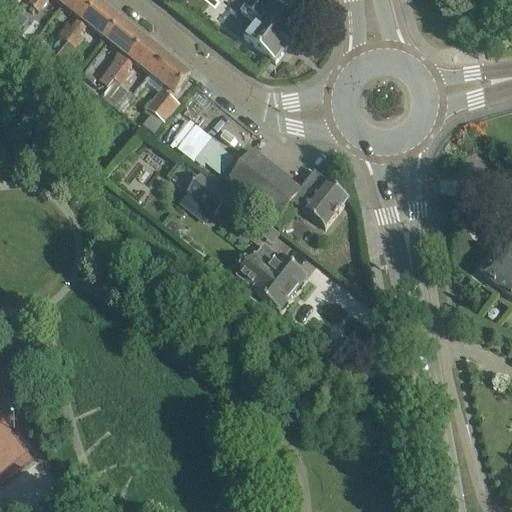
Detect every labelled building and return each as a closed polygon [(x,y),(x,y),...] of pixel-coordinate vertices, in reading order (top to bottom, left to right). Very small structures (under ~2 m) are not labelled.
[(0,0),(0,8),(9,16),(21,0),(0,0)] [(50,0),(53,0),(63,8),(69,0),(34,0),(29,7),(39,14),(50,0)] [(60,39),(68,45),(100,5),(93,0),(69,0),(63,8),(80,21),(72,31),(69,28),(60,39)] [(274,64),(274,65),(276,66),(305,29),(303,27),(303,28),(287,15),(267,0),(252,0),(254,1),(247,10),(245,9),(242,13),(257,26),(245,41),(274,64)] [(88,28),(108,43),(123,24),(100,5),(68,45),(75,51),(84,40),(81,37),(88,28)] [(100,85),(107,91),(146,42),(123,24),(108,43),(123,56),(100,85)] [(135,65),(152,79),(168,59),(146,42),(107,91),(109,92),(101,101),(122,116),(136,100),(122,88),(131,77),(127,74),(135,65)] [(168,59),(152,79),(165,89),(147,112),(153,116),(143,128),(155,138),(165,126),(180,107),(172,100),(175,97),(191,78),(168,59)] [(292,205),(326,232),(350,201),(315,174),(301,192),(254,155),(253,154),(229,185),(278,223),(292,205)] [(188,196),(215,217),(228,198),(201,178),(188,196)] [(511,240),(483,281),(511,301),(511,240)] [(238,281),(280,314),(308,279),(281,258),(279,260),(264,248),(238,281)]
